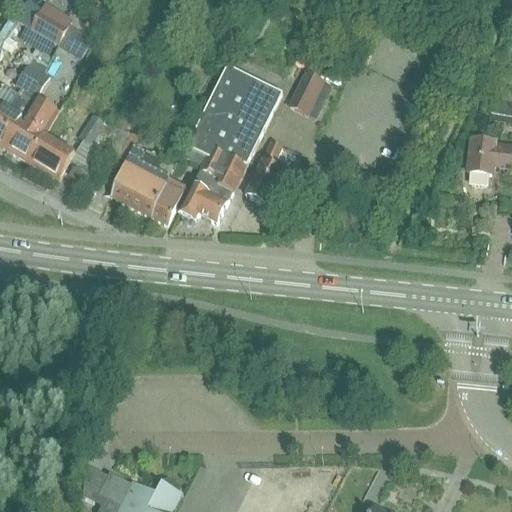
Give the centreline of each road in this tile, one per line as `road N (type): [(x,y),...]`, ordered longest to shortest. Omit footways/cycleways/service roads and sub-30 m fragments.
road 1 (primary): [(482,302),(0,249)]
road 2 (unclassified): [(89,444),(488,431)]
road 3 (tertiary): [(488,431),(476,403),(482,302)]
